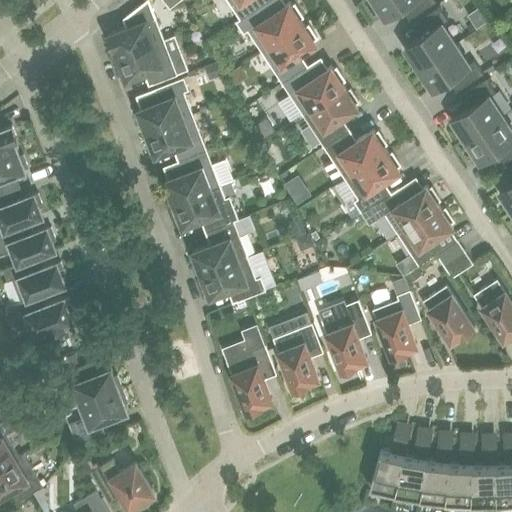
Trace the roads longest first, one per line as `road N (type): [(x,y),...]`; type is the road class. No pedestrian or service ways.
road 1 (residential): [(240,458),(74,16)]
road 2 (residential): [(511,256),(337,0)]
road 3 (residential): [(240,458),(311,417),(411,384),(511,380)]
road 4 (residential): [(15,62),(106,289)]
road 5 (residential): [(126,342),(174,475),(198,500)]
